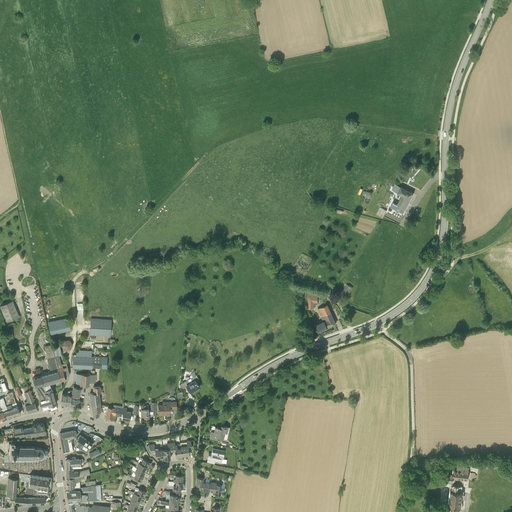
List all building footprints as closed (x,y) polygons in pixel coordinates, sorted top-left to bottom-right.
[(402,194),(410,198),(413,193),(395,184),(393,188),(392,190),(401,195),(402,194),(402,195),(402,194)] [(397,204),(405,209),(410,198),(402,194),(402,195),(402,194),(401,195),(397,204)] [(405,209),(397,204),(393,202),(391,207),(399,211),(403,213),(405,209)] [(380,207),(377,214),(383,218),(387,210),(380,207)] [(387,216),(404,226),(406,222),(389,213),(387,216)] [(349,294),(354,287),(348,284),(343,291),(349,294)] [(317,303),(318,296),(309,296),(308,309),(313,309),(313,305),(317,305),(317,303)] [(19,316),(12,300),(0,304),(0,305),(7,322),(19,316)] [(330,326),(325,314),(325,313),(323,310),(324,309),(323,306),(318,308),(323,321),(315,324),(318,332),(324,329),(327,327),(330,326)] [(325,314),(330,326),(336,323),(330,312),(325,314)] [(68,317),(48,321),(50,332),(70,328),(68,317)] [(90,335),(110,336),(111,319),(91,318),(90,335)] [(69,339),(63,339),(62,344),(64,349),(70,348),(72,343),(69,339)] [(49,383),(61,379),(52,345),(45,347),(48,358),(49,358),(53,372),(42,375),(40,367),(35,369),(37,377),(33,378),(42,408),(56,404),(51,388),(49,383)] [(61,379),(61,380),(65,379),(64,376),(69,375),(66,362),(61,363),(59,356),(62,355),(60,346),(53,347),(52,345),(61,379)] [(82,356),(83,350),(76,349),(75,355),(73,355),(72,368),(92,369),(92,368),(93,357),(82,356)] [(93,356),(93,357),(92,368),(101,368),(102,356),(93,356)] [(81,373),(76,373),(76,386),(81,388),(81,384),(88,385),(89,381),(95,381),(95,374),(94,374),(94,370),(90,370),(90,374),(81,373)] [(190,392),(199,386),(197,383),(200,381),(196,374),(179,385),(182,389),(186,386),(190,392)] [(15,399),(12,391),(11,390),(8,391),(3,377),(0,378),(0,403),(1,405),(6,418),(20,414),(18,406),(17,406),(16,402),(15,399)] [(25,404),(26,407),(28,411),(37,409),(30,389),(29,386),(23,388),(24,391),(24,392),(27,401),(24,401),(25,404)] [(71,396),(79,398),(81,388),(76,386),(73,386),(71,393),(72,393),(71,396)] [(100,404),(100,400),(99,393),(101,392),(100,386),(93,387),(94,393),(90,393),(91,405),(100,404)] [(69,405),(71,396),(72,393),(71,393),(62,392),(61,403),(66,404),(69,404),(69,405)] [(78,400),(79,398),(71,396),(69,405),(81,408),(82,401),(78,400)] [(176,408),(176,403),(176,401),(162,401),(162,404),(158,404),(158,412),(159,412),(159,414),(162,413),(162,412),(170,412),(170,408),(176,408)] [(155,415),(155,402),(152,402),(151,409),(148,409),(148,405),(141,405),(141,416),(144,416),(144,417),(149,417),(148,417),(148,416),(155,415)] [(101,412),(100,410),(101,410),(101,409),(100,409),(100,404),(91,405),(93,416),(99,415),(99,413),(101,412)] [(108,407),(107,416),(115,417),(115,415),(116,408),(115,408),(116,407),(115,407),(115,408),(108,407)] [(127,408),(123,407),(123,408),(116,407),(115,408),(116,408),(115,415),(122,416),(122,418),(132,420),(133,416),(130,415),(131,412),(128,411),(126,411),(127,408)] [(34,433),(34,435),(37,434),(40,434),(46,433),(43,422),(32,424),(33,427),(34,433)] [(229,434),(229,429),(230,427),(221,425),(220,428),(211,426),(210,431),(211,431),(210,438),(217,439),(218,438),(224,440),(225,433),(229,434)] [(23,435),(22,429),(22,426),(13,428),(14,434),(15,436),(19,436),(19,438),(23,438),(22,435),(23,435)] [(3,436),(14,434),(13,428),(2,430),(3,436)] [(73,448),(71,440),(71,436),(76,436),(75,430),(62,433),(59,433),(63,450),(73,448)] [(88,448),(92,443),(80,435),(75,442),(80,446),(79,447),(85,451),(87,448),(88,448)] [(39,447),(34,447),(34,446),(25,446),(23,446),(15,446),(15,440),(11,441),(11,442),(14,442),(14,443),(9,443),(9,450),(8,450),(8,455),(9,455),(9,460),(13,460),(13,459),(34,459),(34,457),(39,457),(40,457),(41,457),(41,456),(42,456),(43,455),(47,455),(48,449),(43,449),(42,449),(41,448),(40,447),(39,447)] [(192,448),(191,443),(191,440),(186,440),(186,441),(180,442),(180,443),(182,457),(182,455),(189,454),(188,450),(189,450),(189,448),(192,448)] [(169,451),(172,450),(171,442),(167,443),(168,448),(163,449),(164,459),(170,458),(169,451)] [(177,444),(175,444),(175,442),(171,442),(172,450),(175,450),(175,456),(177,456),(177,457),(182,457),(180,443),(177,444)] [(164,459),(163,449),(159,449),(158,447),(155,447),(154,444),(148,445),(151,453),(155,452),(155,455),(157,455),(157,458),(164,458),(164,459)] [(223,459),(224,451),(213,448),(212,453),(209,452),(207,458),(215,459),(216,457),(223,459)] [(100,453),(99,449),(89,453),(91,457),(100,453)] [(66,459),(66,467),(72,466),(80,466),(80,462),(84,462),(83,459),(80,459),(80,458),(75,459),(75,457),(72,457),(72,459),(66,459)] [(146,460),(143,458),(140,457),(139,459),(137,462),(140,463),(146,466),(148,467),(149,466),(148,466),(150,462),(146,460)] [(140,463),(137,462),(136,461),(135,463),(138,464),(137,467),(144,471),(145,470),(144,470),(146,466),(140,463)] [(74,469),(72,470),(72,466),(66,467),(66,477),(79,476),(83,475),(90,473),(89,469),(78,471),(74,471),(74,469)] [(457,466),(457,471),(454,470),(453,474),(446,473),(446,472),(445,482),(452,483),(453,478),(466,480),(467,472),(467,467),(457,466)] [(144,471),(137,467),(135,470),(132,469),(132,471),(134,472),(136,473),(142,476),(144,471)] [(173,481),(182,481),(183,474),(180,474),(181,471),(170,471),(170,475),(175,475),(175,478),(173,478),(173,481)] [(144,476),(142,476),(136,473),(134,476),(132,475),(131,476),(134,478),(133,478),(141,481),(143,477),(144,477),(143,477),(144,476)] [(51,482),(51,477),(22,474),(21,480),(26,481),(25,493),(33,494),(33,495),(50,495),(51,482)] [(79,481),(79,478),(84,478),(83,475),(79,476),(66,477),(67,483),(67,487),(74,487),(73,483),(76,483),(76,481),(79,481)] [(7,490),(16,490),(17,478),(8,477),(7,490)] [(203,477),(202,477),(197,477),(196,485),(199,485),(199,489),(209,491),(210,481),(210,482),(203,482),(203,477)] [(101,484),(96,485),(95,480),(85,481),(86,486),(76,487),(76,490),(71,490),(70,490),(67,491),(68,500),(74,499),(74,501),(97,500),(101,499),(101,492),(101,487),(101,484)] [(183,481),(182,481),(173,481),(173,488),(173,491),(180,491),(180,488),(183,488),(183,481)] [(221,487),(222,484),(216,484),(217,482),(210,481),(209,491),(215,491),(215,494),(220,495),(221,491),(223,491),(225,491),(225,489),(224,488),(221,487)] [(452,486),(450,502),(448,502),(447,507),(454,508),(454,510),(458,510),(458,509),(460,509),(461,501),(463,501),(463,496),(461,495),(462,493),(462,491),(460,490),(460,487),(457,486),(456,486),(452,486)] [(131,491),(142,495),(144,496),(145,496),(146,491),(136,487),(135,489),(137,490),(136,493),(131,490),(131,491)] [(24,497),(15,497),(16,490),(7,490),(6,499),(10,499),(10,502),(15,503),(26,504),(27,504),(27,497),(24,497)] [(131,491),(128,490),(128,491),(129,492),(128,495),(129,496),(140,500),(142,495),(131,491)] [(180,495),(180,491),(173,491),(172,494),(169,494),(169,501),(178,502),(178,501),(179,501),(180,497),(177,496),(177,494),(180,495)] [(138,505),(140,500),(129,496),(128,497),(132,498),(130,502),(138,505)] [(138,506),(138,505),(130,502),(129,505),(126,504),(125,506),(128,507),(136,510),(137,506),(138,506)] [(79,504),(79,503),(78,503),(68,504),(69,511),(108,511),(109,506),(94,505),(92,505),(92,506),(80,505),(80,504),(79,504)]
